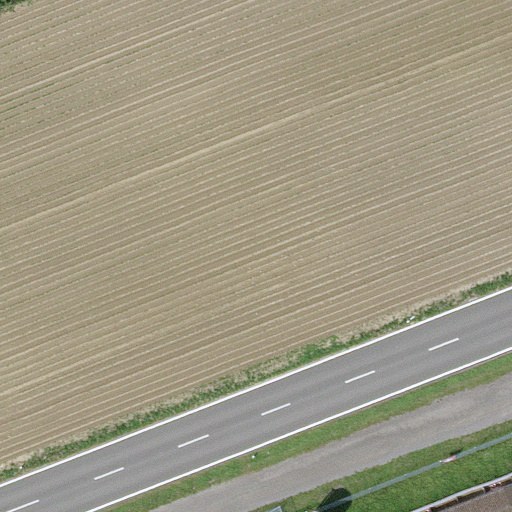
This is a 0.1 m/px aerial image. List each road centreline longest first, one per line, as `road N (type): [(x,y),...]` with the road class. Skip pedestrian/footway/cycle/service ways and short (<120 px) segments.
road 1 (primary): [(511,321),(16,511)]
road 2 (track): [(242,511),(511,406)]
